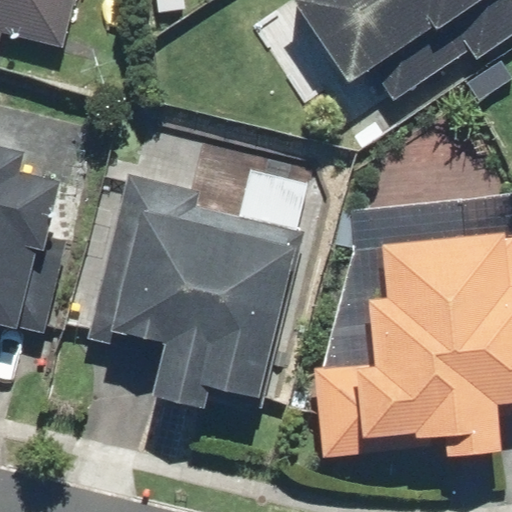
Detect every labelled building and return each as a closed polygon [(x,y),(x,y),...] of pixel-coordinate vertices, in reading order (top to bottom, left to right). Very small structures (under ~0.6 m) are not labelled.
[(8,30),(68,46),(79,0),(0,0),(0,50),(2,52),(8,30)] [(511,0),(302,0),(354,75),(374,62),(398,98),(476,46),(482,55),(511,34),(511,0)] [(0,312),(49,325),(71,236),(54,230),(68,168),(28,158),(32,138),(0,130),(0,312)] [(206,184),(134,167),(94,336),(116,341),(120,322),(170,333),(158,387),(211,399),(217,376),(272,389),(309,230),(302,228),(314,176),(254,162),(243,211),(202,202),(206,184)] [(511,219),(388,233),(394,285),(375,287),(382,354),(317,361),(327,453),(438,441),(436,425),(448,424),(450,445),(508,438),(509,441),(511,441),(506,395),(511,394),(511,219)]
